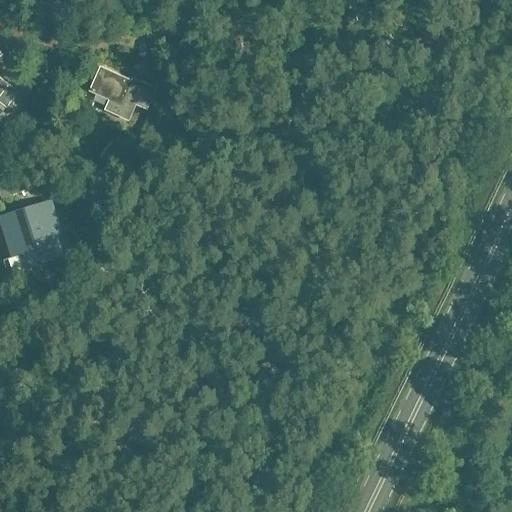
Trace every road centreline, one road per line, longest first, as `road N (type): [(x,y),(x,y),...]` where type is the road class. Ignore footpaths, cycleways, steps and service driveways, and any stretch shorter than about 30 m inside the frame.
road 1 (primary): [(367,511),(511,211)]
road 2 (track): [(0,29),(105,49),(182,42)]
